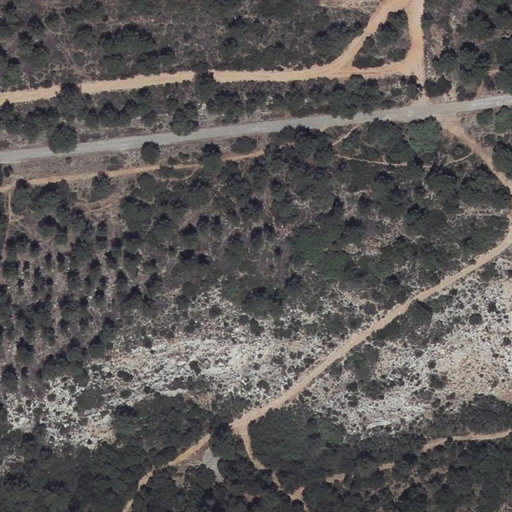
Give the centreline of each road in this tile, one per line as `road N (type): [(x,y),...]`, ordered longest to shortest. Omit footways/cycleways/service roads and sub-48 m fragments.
road 1 (unclassified): [(0,157),(511,100)]
road 2 (track): [(115,511),(153,470),(187,459),(301,389),(389,309),(511,234)]
road 3 (track): [(0,96),(203,74),(299,76),(345,58),(366,27),(405,0)]
road 4 (track): [(333,120),(299,141),(211,160),(0,184)]
road 5 (track): [(511,192),(494,163),(427,109),(419,93),(420,0)]
